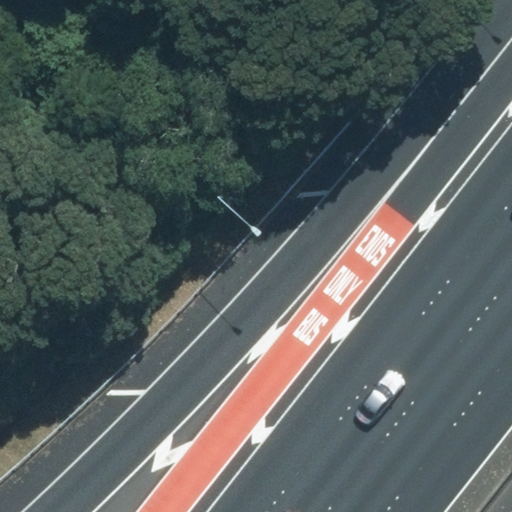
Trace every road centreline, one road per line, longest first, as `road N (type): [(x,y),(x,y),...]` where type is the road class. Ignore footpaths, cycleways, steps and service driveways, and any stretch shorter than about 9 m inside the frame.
road 1 (motorway): [(58,511),(255,304),(511,9)]
road 2 (motorway): [(389,511),(511,356)]
